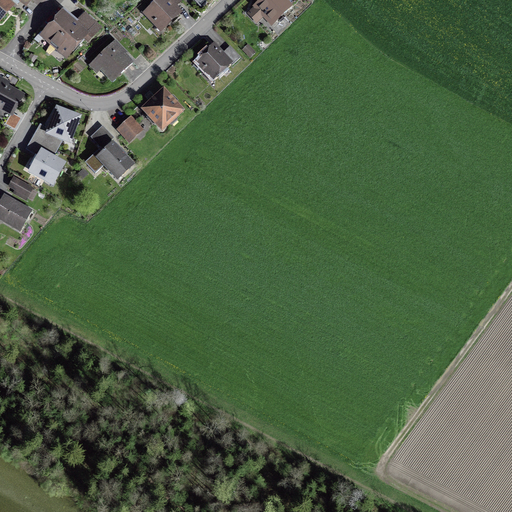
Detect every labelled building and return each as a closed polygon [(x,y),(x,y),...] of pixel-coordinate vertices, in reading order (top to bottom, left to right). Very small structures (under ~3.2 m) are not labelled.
[(0,0),(0,17),(0,18),(11,6),(4,0),(0,0)] [(163,28),(177,14),(172,8),(180,1),(178,0),(160,0),(146,14),(155,23),(157,21),(163,28)] [(290,6),(283,0),(263,0),(249,14),(256,22),(264,15),(265,17),(266,15),(272,22),(290,6)] [(44,35),(66,55),(82,38),(88,43),(101,28),(85,13),(75,25),(63,15),(44,35)] [(112,81),(120,73),(121,74),(133,63),(124,54),(126,52),(116,41),(94,62),(112,81)] [(214,46),(198,61),(213,78),(229,63),(232,65),(240,58),(230,47),(222,54),(214,46)] [(0,77),(0,120),(6,124),(22,96),(7,87),(9,83),(0,77)] [(176,117),(183,111),(164,90),(142,110),(149,117),(152,117),(156,121),(155,123),(162,131),(169,124),(169,121),(173,117),(176,117)] [(69,141),(78,118),(57,110),(49,133),(69,141)] [(131,119),(119,130),(129,141),(141,130),(131,119)] [(103,128),(92,138),(102,148),(113,138),(103,128)] [(50,137),(46,144),(53,148),(57,141),(50,137)] [(43,150),(50,153),(53,148),(46,144),(43,150)] [(85,163),(95,174),(105,165),(118,178),(132,165),(113,145),(99,157),(95,153),(85,163)] [(63,165),(42,153),(31,172),(52,184),(63,165)] [(13,179),(9,185),(17,190),(15,193),(27,199),(32,190),(13,179)] [(0,202),(0,218),(21,231),(31,212),(3,196),(0,202)]
